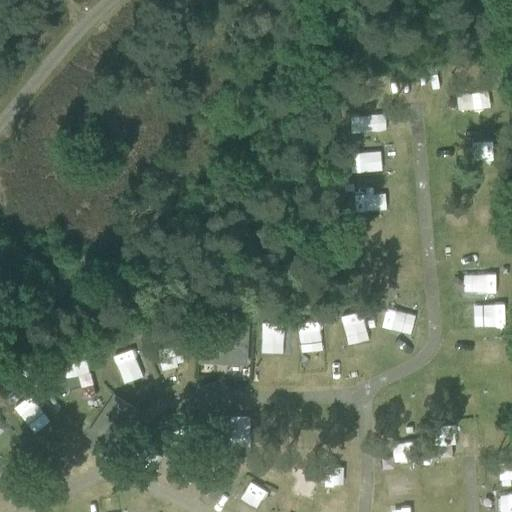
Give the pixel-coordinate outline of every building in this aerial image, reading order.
[(460,109),(488,109),(488,92),(461,91),(460,109)] [(373,106),(354,109),(356,130),(376,127),(373,106)] [(495,154),(494,138),(478,139),(479,155),(495,154)] [(383,171),(383,154),(350,154),(350,172),(383,171)] [(382,188),(361,189),(361,211),(382,210),(382,188)] [(478,205),(477,226),(497,226),(497,206),(478,205)] [(385,246),(384,226),(366,227),(367,247),(385,246)] [(488,256),(505,256),(506,236),(488,235),(488,256)] [(408,286),(406,259),(378,261),(380,288),(408,286)] [(496,270),(477,271),(477,294),(496,294),(496,270)] [(398,335),(419,331),(413,298),(392,303),(398,335)] [(507,329),(508,309),(490,308),(489,329),(507,329)] [(321,317),(307,319),(310,339),(324,337),(321,317)] [(199,321),(198,363),(248,364),(249,323),(199,321)] [(267,348),(286,346),(282,321),(264,323),(267,348)] [(105,365),(124,389),(141,376),(122,352),(105,365)] [(423,414),(449,411),(445,384),(419,388),(423,414)] [(384,418),(412,417),(411,394),(383,395),(384,418)] [(93,427),(115,441),(136,410),(115,396),(93,427)] [(38,431),(56,424),(49,408),(31,415),(38,431)] [(464,454),(462,427),(429,429),(431,456),(464,454)] [(223,491),(214,486),(209,495),(209,496),(217,501),(223,491)] [(250,487),(247,497),(263,501),(266,491),(250,487)]
